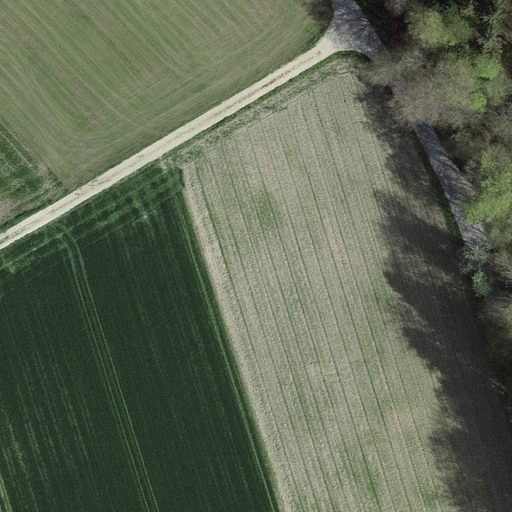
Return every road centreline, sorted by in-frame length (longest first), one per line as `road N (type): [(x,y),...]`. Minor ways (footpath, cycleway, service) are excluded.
road 1 (track): [(386,32),(216,119),(0,246)]
road 2 (unclassified): [(511,351),(460,199),(386,32),(355,0)]
